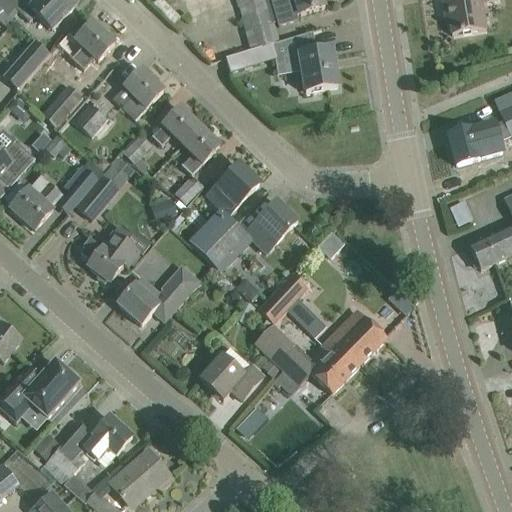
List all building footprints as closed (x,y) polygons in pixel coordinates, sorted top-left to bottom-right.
[(5,0),(16,10),(26,0),(5,0)] [(26,0),(16,10),(30,24),(37,18),(52,33),(75,9),(66,0),(26,0)] [(236,0),(247,32),(276,24),(278,30),(298,24),(293,9),(295,8),(298,18),(325,10),(321,0),(236,0)] [(452,38),(486,32),(481,5),(497,2),(496,0),(441,0),(444,13),(448,12),(452,38)] [(83,74),(95,61),(98,64),(115,47),(93,26),(76,43),(84,50),(72,63),(83,74)] [(307,36),(288,42),(279,45),(272,47),(275,63),(277,76),(302,72),(305,96),(338,91),(331,52),(310,56),(307,36)] [(49,58),(34,45),(3,81),(18,94),(49,58)] [(240,57),(225,61),(229,76),(244,72),(240,57)] [(141,73),(127,88),(116,99),(113,102),(122,110),(135,123),(163,95),(141,73)] [(82,100),(68,89),(42,119),(56,131),(82,100)] [(7,114),(26,121),(32,107),(12,100),(7,114)] [(73,126),(74,127),(81,133),(91,141),(92,142),(108,123),(89,107),(73,126)] [(503,124),(448,139),(449,143),(451,152),(456,169),(502,157),(500,145),(510,140),(511,141),(511,109),(499,115),(503,124)] [(173,138),(183,148),(200,130),(180,111),(152,140),(162,150),(173,138)] [(200,130),(183,148),(193,158),(182,169),(191,179),(220,150),(200,130)] [(152,149),(140,138),(122,156),(134,168),(152,149)] [(57,139),(45,153),(54,161),(58,157),(64,162),(72,152),(66,147),(67,147),(57,139)] [(0,182),(10,191),(35,163),(14,144),(3,156),(0,153),(0,182)] [(64,200),(56,209),(67,218),(103,177),(102,175),(88,163),(83,170),(87,174),(69,195),(64,200)] [(239,168),(225,183),(208,199),(228,219),(259,188),(239,168)] [(186,209),(204,190),(191,179),(174,198),(186,209)] [(118,193),(105,181),(77,213),(92,226),(119,194),(118,193)] [(38,200),(28,191),(27,193),(19,186),(5,202),(12,209),(10,211),(35,233),(53,213),(48,209),(61,195),(51,186),(38,200)] [(511,198),(503,203),(511,222),(511,229),(469,250),(480,274),(509,260),(509,259),(511,257),(511,198)] [(172,202),(156,208),(161,221),(177,215),(172,202)] [(458,228),(473,222),(466,203),(451,209),(458,228)] [(277,206),(263,220),(247,237),(267,256),(297,225),(277,206)] [(247,243),(223,219),(193,249),(217,273),(247,243)] [(102,251),(90,241),(81,252),(82,258),(91,265),(87,269),(110,286),(123,269),(126,272),(139,255),(113,235),(102,251)] [(160,297),(141,281),(117,308),(142,329),(153,316),(164,326),(200,286),(200,285),(213,271),(196,256),(183,270),(181,269),(161,292),(162,294),(160,297)] [(292,277),(258,313),(274,328),(308,292),(292,277)] [(345,353),(360,369),(387,342),(358,312),(330,338),(321,349),(335,363),(345,353)] [(21,344),(0,328),(0,327),(0,363),(3,366),(21,344)] [(335,363),(321,349),(309,361),(295,348),(294,349),(273,329),(255,347),(277,368),(285,359),(300,373),(304,370),(332,398),(360,369),(345,353),(335,363)] [(222,360),(201,384),(223,403),(231,394),(241,404),(263,380),(231,351),(223,360),(222,360)] [(55,365),(54,366),(42,380),(29,369),(0,401),(0,412),(16,427),(32,409),(47,422),(79,386),(76,384),(78,382),(78,378),(70,372),(67,372),(65,374),(55,365)] [(255,411),(241,427),(252,438),(267,422),(255,411)] [(132,441),(109,420),(93,438),(96,441),(86,453),(97,463),(108,452),(116,459),(132,441)] [(46,437),(37,453),(47,460),(57,444),(46,437)] [(42,469),(64,489),(73,478),(85,465),(64,446),(44,468),(42,469)] [(148,454),(133,467),(111,486),(129,508),(142,496),(141,494),(151,486),(155,491),(169,479),(148,454)] [(17,487),(2,469),(0,469),(0,505),(2,504),(0,501),(17,487)] [(64,489),(85,507),(94,495),(73,478),(64,489)] [(92,511),(114,511),(94,495),(85,507),(92,511)] [(66,511),(52,496),(33,511),(66,511)]
